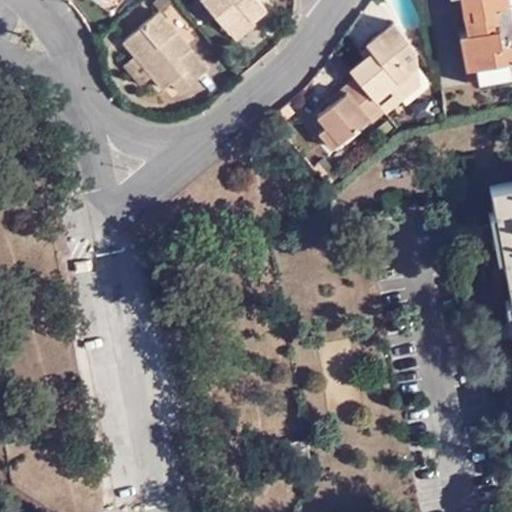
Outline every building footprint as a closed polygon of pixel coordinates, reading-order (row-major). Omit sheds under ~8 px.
[(197,0),(221,28),(241,11),(245,16),(258,5),(254,0),(197,0)] [(390,0),(401,17),(418,7),(413,0),(390,0)] [(511,0),(465,0),(467,8),(458,9),(460,24),(454,24),(462,77),(504,70),(501,53),(511,51),(511,0)] [(127,52),(143,71),(156,86),(164,78),(174,89),(201,64),(152,8),(116,40),(127,52)] [(248,19),(245,16),(241,11),(221,28),(228,36),(248,19)] [(343,61),(347,67),(375,98),(381,104),(402,87),(397,82),(412,69),(406,63),(413,57),(411,42),(389,14),(362,37),(366,43),(343,61)] [(137,75),(143,71),(127,52),(121,57),(137,75)] [(332,134),(375,98),(347,67),(334,79),(338,83),(309,108),(317,117),(331,133),(332,134)] [(392,118),(385,110),(370,122),(378,131),(392,118)] [(326,139),(331,133),(317,117),(311,122),(326,139)] [(511,174),(488,178),(493,214),(478,217),(480,231),(497,229),(511,310),(511,316),(496,319),(498,334),(511,331),(511,174)] [(301,444),(299,428),(273,432),(276,449),(301,444)]
